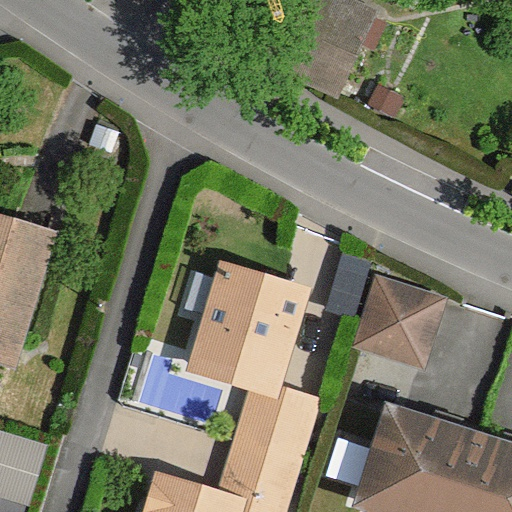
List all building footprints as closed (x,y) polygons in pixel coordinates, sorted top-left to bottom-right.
[(315,0),(286,69),(338,94),(375,15),(341,0),(315,0)] [(56,231),(0,214),(0,367),(15,372),(56,231)] [(156,460),(139,511),(278,511),(316,395),(279,383),(310,286),(222,258),(189,365),(250,384),(220,480),(156,460)] [(377,272),(366,346),(443,358),(454,284),(377,272)] [(511,511),(511,440),(391,401),(358,502),(390,511),(511,511)]
